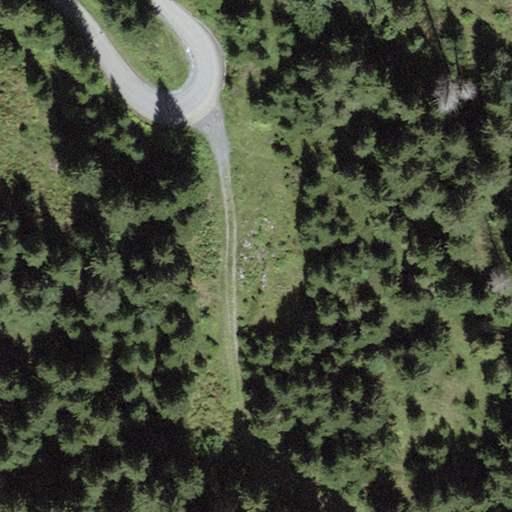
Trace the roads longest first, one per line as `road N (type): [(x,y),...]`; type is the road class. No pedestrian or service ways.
road 1 (track): [(193,112),(222,169),(237,399),(352,511)]
road 2 (unclassified): [(153,0),(205,55),(204,101),(175,116),(119,82),(56,0)]
